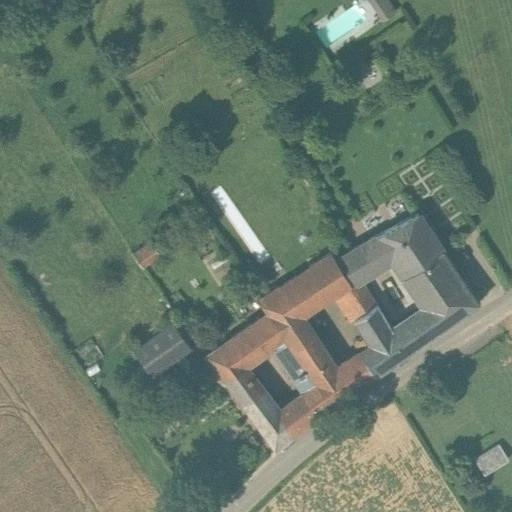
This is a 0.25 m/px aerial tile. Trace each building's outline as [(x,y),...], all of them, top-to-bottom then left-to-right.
[(372,0),(385,19),(399,10),(392,0),(372,0)] [(197,240),(210,230),(196,210),(183,219),(197,240)] [(333,256),(350,280),(392,255),(427,307),(406,321),(419,342),(477,301),(442,249),(442,248),(418,211),(377,235),(375,232),(333,256)] [(150,265),(161,249),(148,240),(137,255),(150,265)] [(258,299),(267,312),(330,405),(361,383),(345,361),(335,369),(298,315),(332,292),(351,321),(354,319),(358,324),(372,314),(365,304),(350,280),(333,256),(333,257),(330,252),(279,286),(278,285),(258,299)] [(372,314),(358,324),(371,344),(360,352),(375,374),(405,352),(376,303),(375,303),(372,299),(365,304),(372,314)] [(307,422),(330,405),(267,312),(206,355),(223,378),(242,364),(271,344),(303,392),(291,401),(307,422)] [(151,376),(189,348),(170,320),(132,349),(151,376)] [(242,364),(223,378),(275,447),(294,433),(242,364)] [(497,446),(474,460),(482,473),(506,459),(497,446)]
